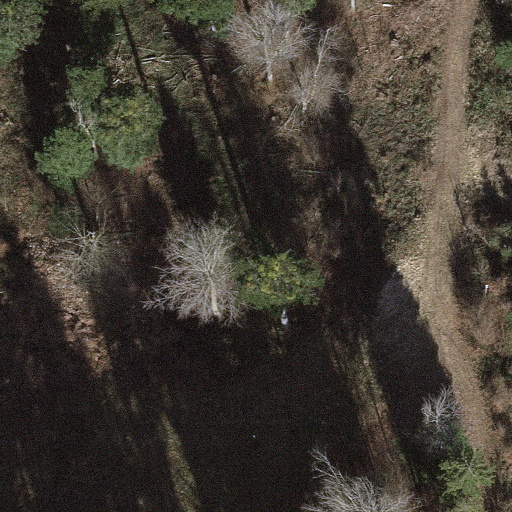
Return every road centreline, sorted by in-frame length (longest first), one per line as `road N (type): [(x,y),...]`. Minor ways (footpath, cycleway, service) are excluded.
road 1 (track): [(176,511),(247,487),(382,403),(438,310)]
road 2 (track): [(460,0),(438,310)]
